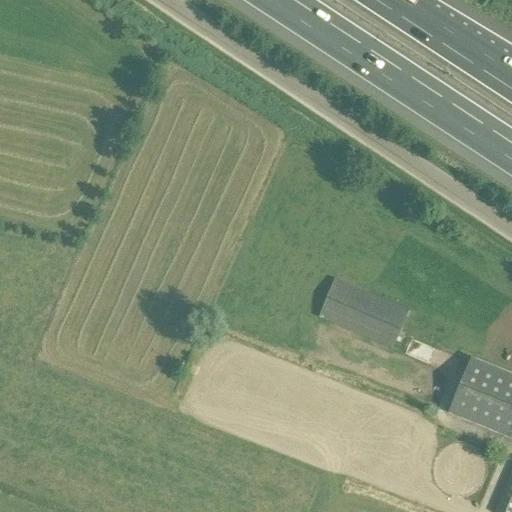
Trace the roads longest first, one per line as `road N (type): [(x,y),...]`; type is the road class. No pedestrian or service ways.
road 1 (unclassified): [(158,0),(511,238)]
road 2 (motorway): [(281,0),(511,151)]
road 3 (motorway): [(511,81),(388,0)]
